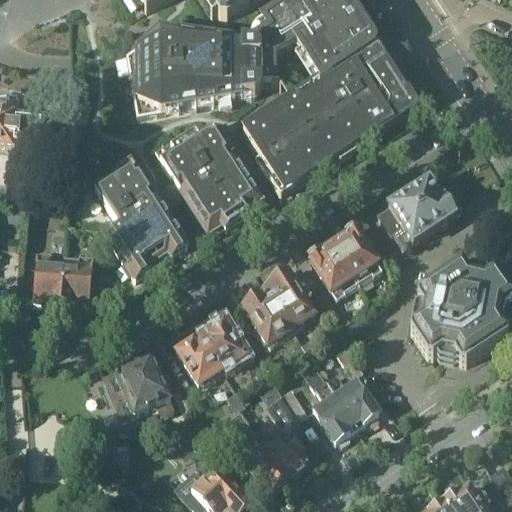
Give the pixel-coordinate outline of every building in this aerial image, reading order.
[(113,181),(94,193),(121,234),(107,243),(131,281),(135,287),(171,263),(187,253),(208,241),(222,232),(225,237),(250,221),(279,202),(284,199),(298,190),(415,115),(376,55),(374,51),(358,27),(348,11),(348,10),(348,9),(348,8),(348,7),(347,6),(346,4),(344,2),(343,0),(310,0),(307,3),(306,4),(303,7),(301,10),(298,12),(295,14),(292,16),(289,17),(287,15),(284,17),(294,31),(294,32),(294,34),(293,36),(291,38),(266,0),(134,0),(139,7),(111,26),(112,66),(113,181)] [(0,150),(15,152),(14,168),(32,169),(34,149),(37,149),(39,128),(33,128),(33,126),(23,125),(23,127),(13,126),(14,107),(0,106),(0,150)] [(441,209),(429,190),(427,190),(426,190),(425,189),(423,188),(422,188),(419,188),(417,189),(416,190),(415,191),(414,193),(414,194),(413,196),(413,198),(414,199),(389,215),(390,217),(379,224),(391,243),(393,241),(403,257),(454,224),(453,223),(462,217),(453,203),(444,209),(443,208),(441,209)] [(341,241),(330,248),(360,293),(383,279),(377,270),(378,270),(356,237),(346,244),(345,242),(341,241)] [(23,244),(9,243),(8,257),(22,259),(23,244)] [(360,293),(330,248),(318,256),(317,259),(319,261),(309,268),(331,302),(332,302),(336,308),(360,293)] [(62,312),(65,271),(51,270),(52,262),(37,261),(33,307),(45,308),(44,310),(48,311),(50,313),(55,314),(58,311),(62,312)] [(77,273),(65,271),(62,312),(64,312),(66,315),(71,315),(74,313),(78,313),(78,311),(89,312),(93,266),(78,264),(77,273)] [(427,363),(433,364),(442,358),(454,361),(460,370),(466,371),(507,345),(508,339),(502,330),(505,317),(511,312),(511,300),(498,280),(493,279),(485,284),(482,279),(477,278),(476,283),(471,282),(465,273),(460,271),(419,298),(417,304),(423,313),(421,325),(411,331),(410,337),(427,363)] [(275,297),(268,301),(293,339),(316,324),(286,277),(274,285),(272,292),(275,297)] [(107,280),(98,279),(97,292),(111,294),(107,280)] [(293,339),(268,301),(261,305),(259,301),(242,311),(245,315),(244,316),(269,355),(293,339)] [(0,323),(17,325),(18,305),(2,304),(0,323)] [(344,320),(333,326),(339,334),(349,328),(344,320)] [(208,339),(200,344),(223,380),(247,365),(224,329),(223,329),(220,325),(215,324),(206,330),(205,334),(208,339)] [(175,349),(175,353),(178,358),(176,359),(188,377),(199,395),(223,380),(200,344),(193,349),(190,344),(185,343),(175,349)] [(301,352),(307,362),(317,355),(312,346),(301,352)] [(307,362),(301,352),(292,358),(298,368),(307,362)] [(363,379),(346,354),(336,361),(353,386),(363,379)] [(307,362),(298,368),(302,374),(298,376),(314,399),(316,398),(324,410),(313,418),(335,451),(336,450),(337,452),(340,453),(348,448),(348,444),(347,443),(357,437),(326,390),(307,362)] [(153,365),(104,386),(122,428),(135,423),(157,413),(161,422),(165,424),(173,420),(174,417),(174,416),(171,407),(164,391),(169,389),(165,379),(160,382),(153,365)] [(326,390),(357,437),(365,431),(366,432),(369,433),(377,428),(377,425),(376,423),(378,422),(356,389),(345,397),(336,383),(326,390)] [(245,394),(235,400),(241,410),(251,404),(245,394)] [(273,395),(263,402),(271,415),(282,407),(280,404),(273,395)] [(290,397),(280,404),(282,407),(282,408),(296,430),(307,423),(290,397)] [(235,400),(225,406),(234,420),(244,414),(241,410),(235,400)] [(251,404),(241,410),(244,414),(253,408),(251,404)] [(274,442),(263,450),(290,487),(312,471),(297,449),(300,447),(298,443),(303,440),(298,433),(296,430),(282,408),(282,407),(271,415),(269,416),(285,439),(276,445),(274,442)] [(239,417),(225,427),(253,465),(244,471),(267,504),(290,487),(263,450),(239,417)] [(114,442),(81,441),(81,452),(113,472),(114,442)] [(186,455),(193,462),(197,459),(181,442),(170,452),(179,462),(186,455)] [(509,484),(501,472),(487,482),(495,493),(509,484)] [(195,479),(174,498),(185,511),(247,511),(218,479),(205,490),(197,482),(195,479)] [(458,499),(442,510),(443,511),(488,511),(484,504),(478,503),(477,505),(470,494),(459,501),(458,499)]
